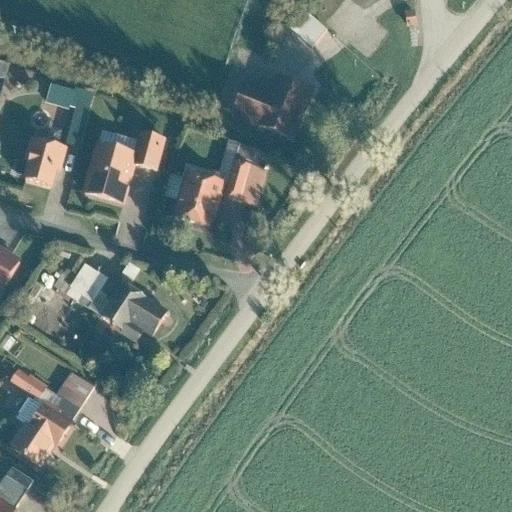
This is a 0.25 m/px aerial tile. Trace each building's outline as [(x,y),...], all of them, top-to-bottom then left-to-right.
[(287,31),(310,50),(325,31),(302,12),(287,31)] [(293,145),(311,92),(274,80),(268,97),(241,89),(230,124),(293,145)] [(96,114),(101,94),(57,84),(52,104),(96,114)] [(87,117),(71,114),(62,151),(78,155),(87,117)] [(170,143),(139,134),(131,162),(129,171),(160,180),(170,143)] [(62,151),(26,142),(15,184),(52,193),(62,151)] [(131,162),(90,151),(78,198),(119,208),(129,171),(131,162)] [(272,176),(237,163),(223,205),(258,217),(272,176)] [(222,185),(172,176),(163,226),(212,235),(222,185)] [(114,289),(82,272),(67,298),(98,316),(114,289)] [(168,311),(121,285),(100,321),(147,348),(168,311)] [(44,391),(18,374),(9,387),(35,404),(44,391)] [(98,393),(69,376),(59,394),(84,411),(98,393)] [(59,394),(55,399),(49,408),(74,426),(84,411),(59,394)] [(15,450),(47,469),(74,426),(49,408),(42,404),(15,450)] [(0,489),(0,511),(14,511),(6,507),(16,493),(3,484),(0,489)]
